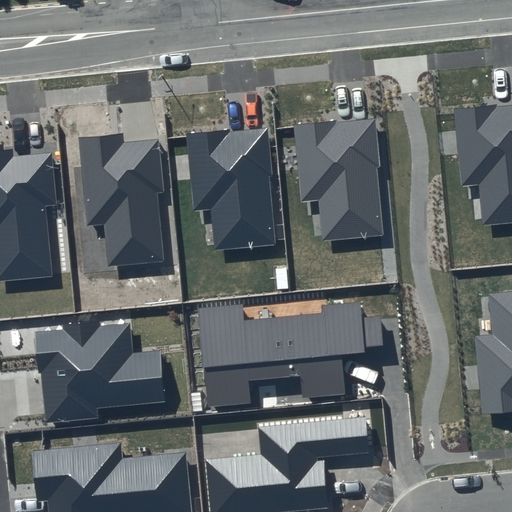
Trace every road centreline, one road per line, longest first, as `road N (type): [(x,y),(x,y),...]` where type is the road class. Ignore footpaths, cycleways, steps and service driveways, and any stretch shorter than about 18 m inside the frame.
road 1 (tertiary): [(186,24),(445,0)]
road 2 (tertiary): [(0,44),(186,24)]
